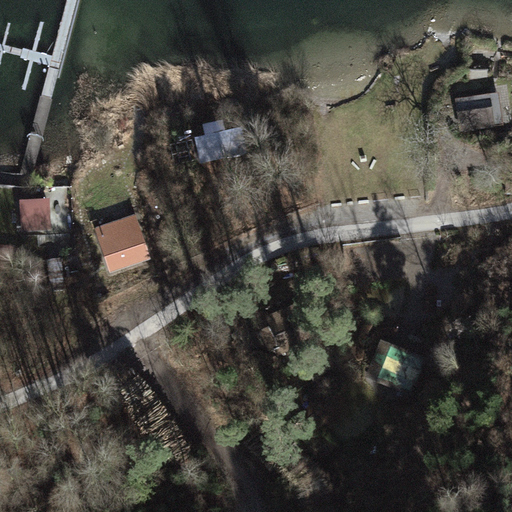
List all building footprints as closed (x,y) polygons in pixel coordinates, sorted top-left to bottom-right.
[(500,131),(498,95),(455,98),(458,134),(500,131)] [(225,135),(194,142),(199,167),(230,160),(225,135)] [(52,232),(50,200),(19,203),(21,234),(52,232)] [(132,228),(86,241),(97,282),(143,268),(132,228)] [(301,402),(336,424),(368,376),(333,353),(301,402)]
